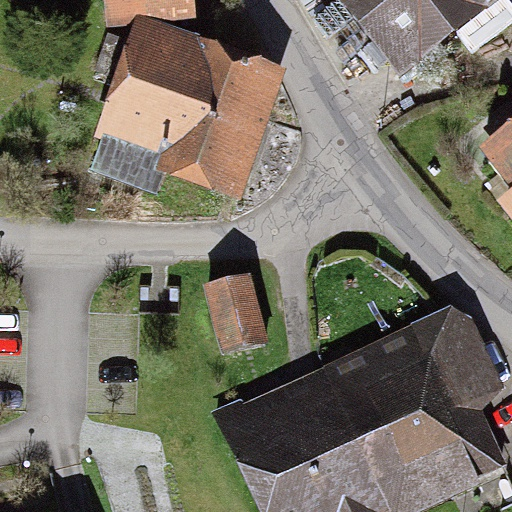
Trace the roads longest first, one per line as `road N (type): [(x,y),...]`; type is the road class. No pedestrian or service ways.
road 1 (residential): [(369,176),(292,220),(226,239),(0,240)]
road 2 (residential): [(261,0),(369,176)]
road 3 (residential): [(369,176),(458,274),(511,319)]
